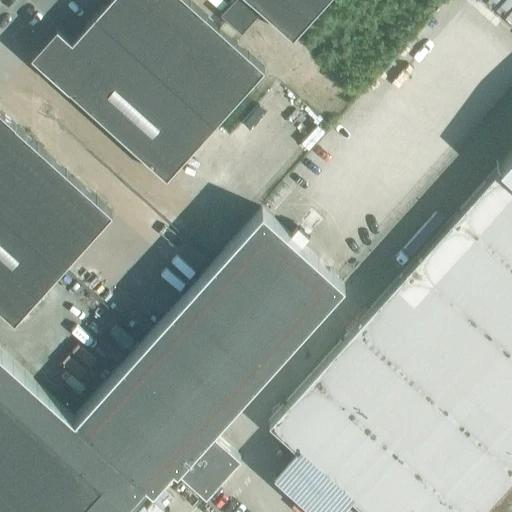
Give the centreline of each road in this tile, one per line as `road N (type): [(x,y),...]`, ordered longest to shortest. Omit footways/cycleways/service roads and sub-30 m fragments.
road 1 (unknown): [(276,511),(257,479),(263,395),(511,123)]
road 2 (unknown): [(0,58),(179,213)]
